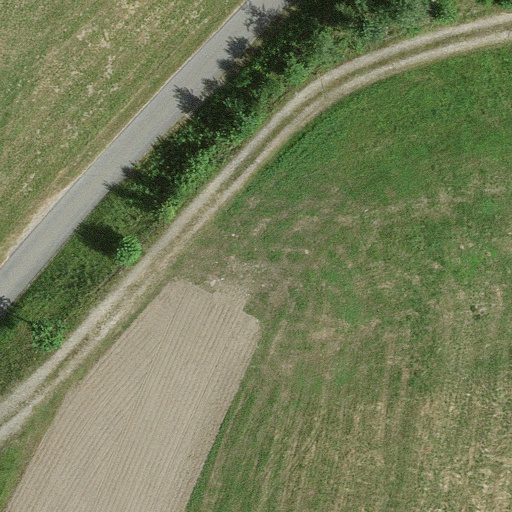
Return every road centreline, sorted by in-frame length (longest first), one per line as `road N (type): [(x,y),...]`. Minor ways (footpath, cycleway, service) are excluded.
road 1 (track): [(0,421),(323,88),(354,70),(511,22)]
road 2 (track): [(0,294),(159,113),(273,0)]
